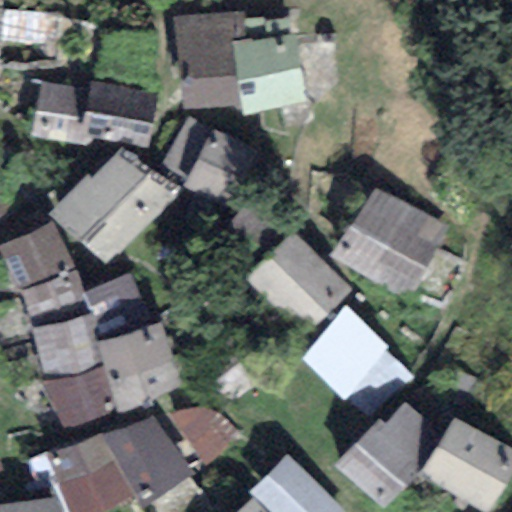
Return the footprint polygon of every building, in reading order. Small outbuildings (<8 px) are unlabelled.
[(241,12),(171,18),(180,113),(238,108),(231,43),(244,41),(242,20),(241,12)] [(231,43),(238,108),(239,118),(304,104),(293,36),(287,36),(285,20),(262,22),(261,19),(242,20),(244,41),(231,43)] [(92,140),(93,131),(81,129),(88,78),(38,70),(29,130),(92,140)] [(149,139),(157,84),(89,73),(88,78),(81,129),(93,131),(149,139)] [(209,128),(184,118),(163,161),(184,172),(183,179),(193,183),(185,204),(202,210),(208,202),(234,212),(240,204),(256,152),(209,128)] [(175,186),(117,140),(90,164),(87,161),(46,204),(108,258),(175,186)] [(0,225),(29,208),(0,160),(0,225)] [(447,227),(370,185),(328,258),(392,296),(409,297),(447,227)] [(255,264),(290,231),(246,199),(240,204),(234,212),(217,232),(255,264)] [(38,212),(0,232),(0,242),(29,303),(40,364),(61,418),(115,399),(117,407),(185,385),(162,312),(145,313),(131,265),(82,278),(52,215),(38,212)] [(299,341),(350,293),(290,231),(255,264),(240,279),(299,341)] [(368,336),(340,313),(303,356),(330,380),(368,336)] [(201,402),(169,406),(204,458),(242,431),(201,402)] [(150,407),(98,424),(143,504),(195,465),(150,407)] [(413,477),(419,480),(476,511),(499,511),(511,489),(511,447),(450,413),(427,453),(413,477)] [(380,414),(331,468),(384,511),(419,480),(413,477),(427,453),(380,414)] [(94,425),(41,445),(71,511),(77,511),(128,490),(94,425)] [(348,511),(282,456),(241,493),(249,501),(260,511),(348,511)] [(59,511),(55,485),(0,493),(0,511),(59,511)] [(260,511),(249,501),(233,511),(260,511)]
